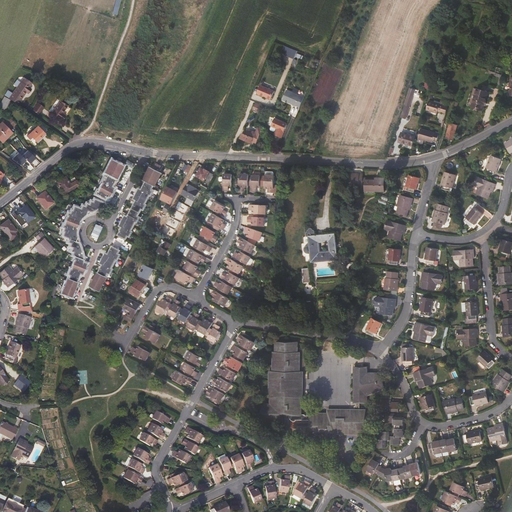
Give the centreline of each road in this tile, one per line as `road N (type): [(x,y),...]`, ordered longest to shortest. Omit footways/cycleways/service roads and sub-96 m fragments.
road 1 (residential): [(0,203),(82,142),(181,155),(431,159)]
road 2 (residential): [(511,396),(480,417),(431,425),(414,411),(381,349)]
road 3 (residential): [(381,349),(237,322)]
road 4 (residential): [(511,167),(488,227),(460,239),(415,233)]
road 5 (residential): [(381,349),(408,305),(415,233)]
